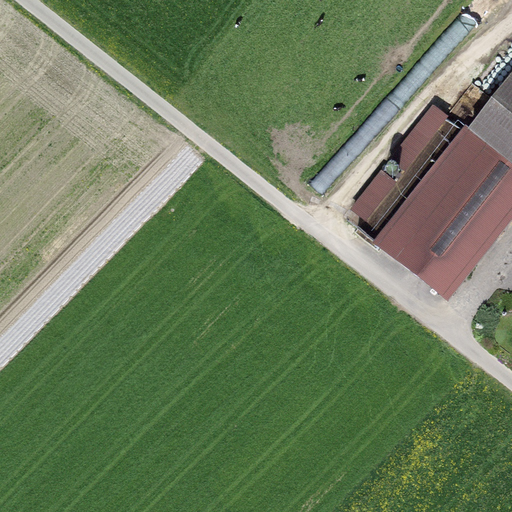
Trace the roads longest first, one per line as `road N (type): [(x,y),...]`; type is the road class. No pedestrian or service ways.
road 1 (residential): [(22,0),(482,360)]
road 2 (track): [(511,26),(441,84),(315,229)]
